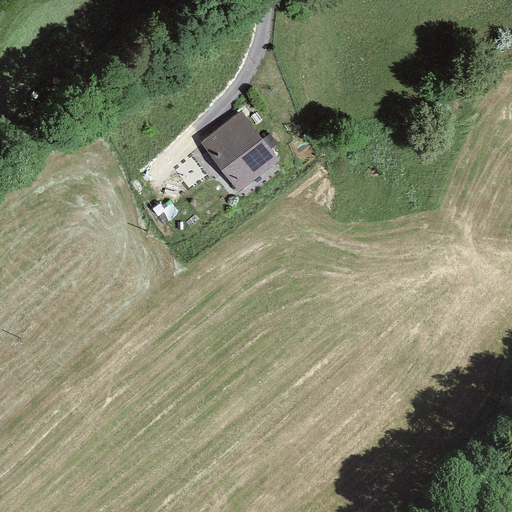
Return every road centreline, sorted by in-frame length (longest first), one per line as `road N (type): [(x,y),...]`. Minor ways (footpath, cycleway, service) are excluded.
road 1 (track): [(197,181),(182,145),(243,81),(267,0)]
road 2 (track): [(511,410),(426,511)]
